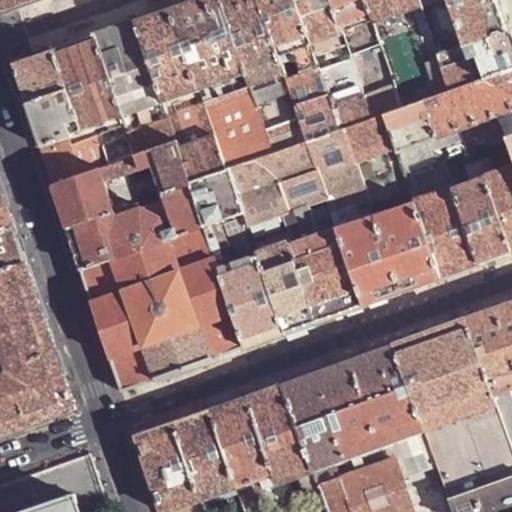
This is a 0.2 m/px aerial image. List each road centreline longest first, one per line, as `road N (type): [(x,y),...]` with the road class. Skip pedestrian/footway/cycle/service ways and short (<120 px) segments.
road 1 (residential): [(110,427),(511,281)]
road 2 (tertiary): [(0,97),(110,427)]
road 3 (residential): [(123,0),(0,42)]
